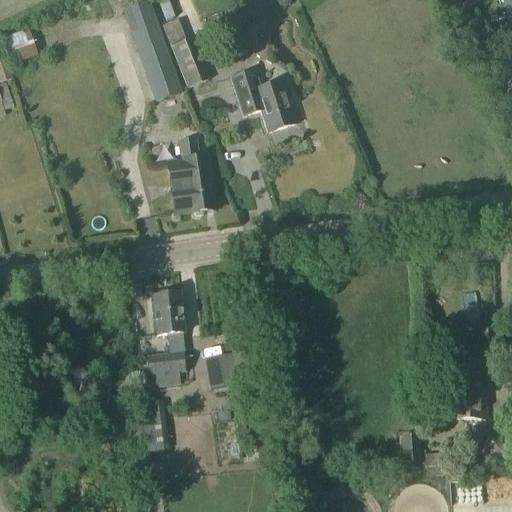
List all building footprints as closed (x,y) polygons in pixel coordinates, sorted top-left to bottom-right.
[(511,0),(503,0),(511,41),(511,0)] [(176,23),(161,29),(186,91),(206,83),(190,43),(185,45),(176,23)] [(163,50),(141,58),(156,104),(179,96),(163,50)] [(8,68),(0,69),(0,85),(12,82),(8,68)] [(254,75),(229,82),(241,120),(259,115),(266,136),(295,127),(282,85),(259,92),(254,75)] [(176,144),(178,164),(168,165),(174,218),(213,214),(208,161),(198,162),(196,142),(176,144)] [(179,297),(151,300),(156,339),(165,338),(167,338),(167,345),(169,357),(182,355),(183,355),(182,343),(183,343),(182,336),(183,336),(179,297)] [(243,348),(230,350),(233,371),(253,367),(252,364),(249,347),(243,348)] [(169,357),(144,359),(147,379),(154,378),(156,390),(179,388),(178,376),(184,375),(182,355),(169,357)] [(235,388),(230,358),(204,363),(209,392),(235,388)] [(449,410),(457,410),(456,421),(477,421),(478,410),(485,410),(485,365),(449,365),(449,410)] [(430,410),(430,400),(419,400),(419,410),(430,410)] [(480,457),(485,457),(485,466),(511,464),(511,457),(511,456),(511,437),(500,437),(480,437),(480,454),(480,457)] [(420,467),(419,438),(399,438),(400,469),(420,467)] [(271,442),(256,444),(259,464),(273,462),(271,442)] [(480,457),(480,454),(462,455),(463,461),(454,462),(454,456),(424,458),(425,470),(485,466),(485,457),(480,457)] [(473,485),(450,486),(450,509),(474,508),(473,485)]
